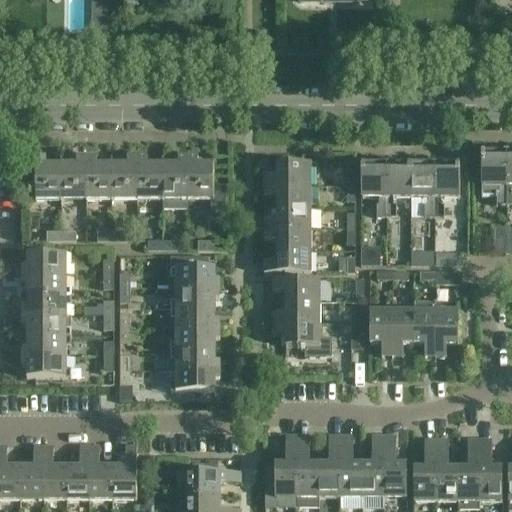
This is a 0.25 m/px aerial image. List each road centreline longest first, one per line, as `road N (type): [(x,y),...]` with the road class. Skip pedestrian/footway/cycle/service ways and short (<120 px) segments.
road 1 (tertiary): [(0,107),(511,106)]
road 2 (residential): [(0,431),(235,424)]
road 3 (residential): [(272,415),(417,413),(492,391)]
road 4 (residential): [(492,391),(491,271),(511,271)]
